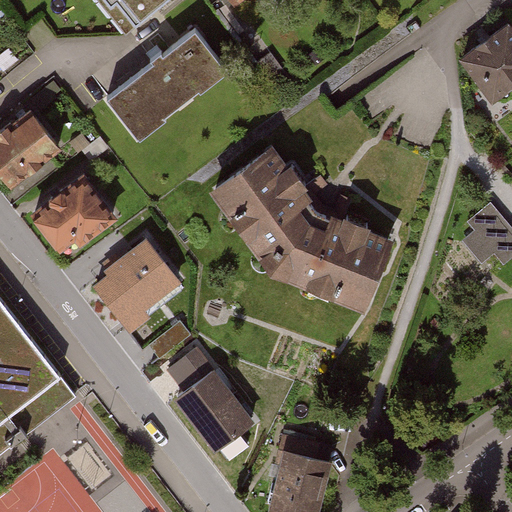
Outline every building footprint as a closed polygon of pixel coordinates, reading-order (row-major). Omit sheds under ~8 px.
[(97,0),(122,30),(157,0),(97,0)] [(511,87),(511,19),(511,18),(460,58),(494,102),(511,87)] [(188,28),(99,97),(133,141),(222,72),(188,28)] [(27,109),(0,129),(0,183),(2,186),(55,147),(27,109)] [(316,207),(264,138),(194,190),(256,272),(358,316),(391,240),(316,207)] [(80,170),(22,217),(49,249),(55,244),(61,251),(71,242),(77,248),(117,215),(80,170)] [(511,254),(511,229),(488,200),(463,220),(472,231),(460,241),(480,267),(494,256),(500,264),(511,254)] [(142,241),(87,284),(124,331),(143,317),(136,308),(172,280),(142,241)] [(0,453),(76,394),(0,298),(0,453)] [(154,344),(161,355),(194,334),(187,323),(154,344)] [(249,420),(193,345),(173,360),(190,383),(169,398),(208,450),(249,420)] [(316,511),(329,462),(279,449),(263,511),(268,511),(316,511)] [(128,511),(130,508),(128,504),(124,502),(119,503),(117,508),(119,511),(128,511)]
